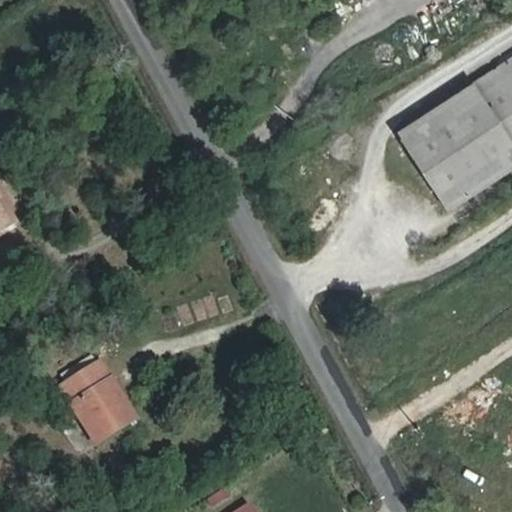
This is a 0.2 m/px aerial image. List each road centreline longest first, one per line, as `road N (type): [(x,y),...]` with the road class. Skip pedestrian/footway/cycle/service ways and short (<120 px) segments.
road 1 (residential): [(126,0),(411,511)]
road 2 (track): [(370,439),(511,349)]
